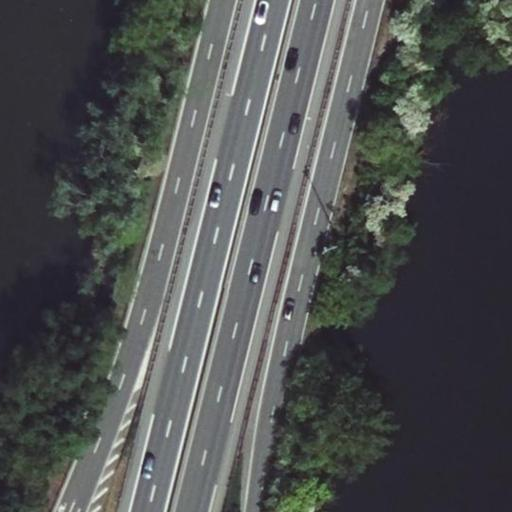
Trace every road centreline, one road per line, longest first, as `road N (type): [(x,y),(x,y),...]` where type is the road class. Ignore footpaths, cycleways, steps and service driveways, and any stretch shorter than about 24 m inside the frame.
road 1 (secondary): [(223,0),(145,311),(69,511)]
road 2 (trunk): [(191,511),(316,0)]
road 3 (trunk): [(275,0),(150,511)]
road 4 (secondary): [(260,511),(288,339),(370,0)]
